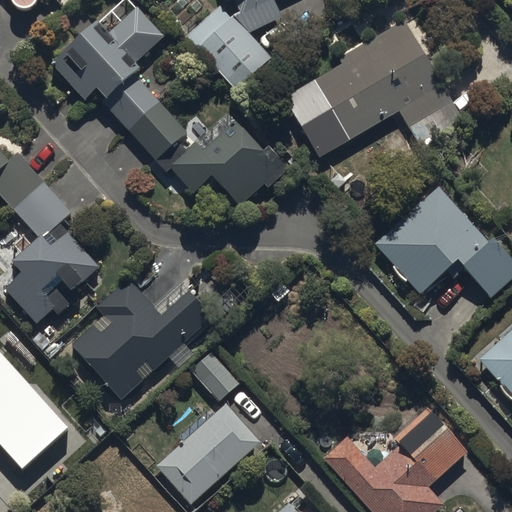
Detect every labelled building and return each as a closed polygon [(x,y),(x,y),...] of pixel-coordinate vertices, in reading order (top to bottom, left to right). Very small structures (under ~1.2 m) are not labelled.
[(8,0),(9,1),(9,2),(10,3),(10,5),(11,6),(12,7),(13,8),(14,9),(15,10),(16,11),(17,12),(18,12),(20,13),(21,13),(23,13),(24,14),(25,14),(27,14),(28,13),(30,13),(31,12),(32,12),(34,11),(35,10),(36,9),(37,9),(38,7),(39,6),(39,5),(40,4),(40,2),(41,1),(41,0),(8,0)] [(282,20),(273,0),(225,0),(228,5),(234,2),(240,15),(232,19),(220,8),(187,39),(237,93),(260,72),(267,80),(277,70),(270,63),(274,60),(251,35),(282,20)] [(130,133),(161,104),(143,84),(136,78),(143,72),(137,65),(164,39),(137,10),(110,36),(98,24),(51,68),(86,104),(98,92),(106,101),(103,105),(130,133)] [(284,99),(319,161),(390,120),(397,133),(408,127),(420,149),(465,123),(406,22),(340,61),(342,65),(284,99)] [(161,104),(130,133),(158,163),(190,134),(161,104)] [(197,142),(190,134),(158,163),(171,177),(173,174),(195,197),(212,180),(241,210),(265,187),(268,190),(290,170),(272,151),(267,155),(227,113),(197,142)] [(0,172),(10,163),(0,151),(0,172)] [(0,197),(41,241),(63,220),(71,212),(18,156),(10,163),(0,172),(0,197)] [(441,188),(375,246),(420,298),(459,264),(490,300),(511,280),(511,261),(495,242),(491,246),(441,188)] [(63,220),(41,241),(13,267),(22,276),(5,292),(37,326),(53,312),(59,318),(79,300),(74,294),(100,269),(68,235),(73,230),(63,220)] [(95,326),(72,347),(123,403),(213,321),(190,295),(163,319),(128,280),(96,309),(113,327),(103,336),(95,326)] [(511,325),(498,338),(501,342),(480,361),(511,396),(511,325)] [(0,446),(24,473),(70,432),(0,353),(0,446)] [(189,509),(260,445),(227,408),(212,421),(204,413),(177,437),(184,445),(155,471),(189,509)] [(348,438),(323,460),(369,511),(439,511),(446,507),(429,489),(468,455),(428,410),(394,441),(401,448),(376,470),(348,438)] [(269,477),(287,496),(300,484),(282,465),(269,477)]
